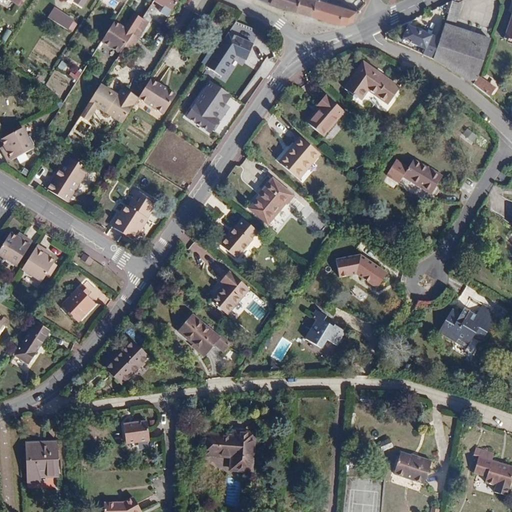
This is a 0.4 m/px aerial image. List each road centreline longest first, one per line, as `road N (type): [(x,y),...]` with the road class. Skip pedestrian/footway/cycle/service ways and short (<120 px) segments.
road 1 (residential): [(309,49),(146,270)]
road 2 (residential): [(146,270),(78,363),(36,402),(0,414)]
road 3 (residential): [(370,27),(383,47),(472,96),(511,134)]
road 4 (residential): [(429,279),(511,138)]
road 5 (residential): [(17,190),(146,270)]
